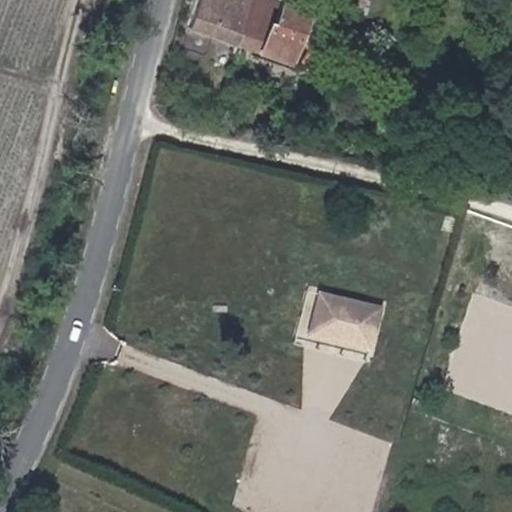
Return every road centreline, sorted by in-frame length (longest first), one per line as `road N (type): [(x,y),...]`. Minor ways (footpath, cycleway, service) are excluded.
road 1 (tertiary): [(19,511),(41,469),(175,0)]
road 2 (track): [(142,121),(511,200)]
road 3 (unknown): [(81,331),(322,460)]
